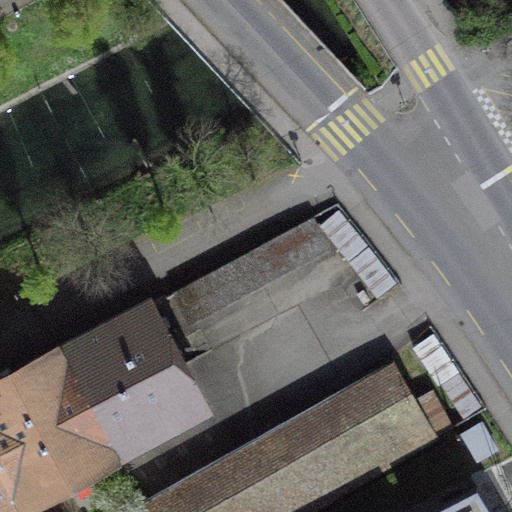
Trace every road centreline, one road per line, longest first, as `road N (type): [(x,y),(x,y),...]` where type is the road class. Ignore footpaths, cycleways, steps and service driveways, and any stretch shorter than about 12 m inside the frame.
road 1 (residential): [(422,133),(0,349)]
road 2 (primary): [(219,0),(344,130),(422,133)]
road 3 (primary): [(422,133),(511,271)]
road 4 (primary): [(422,133),(425,70),(382,0)]
